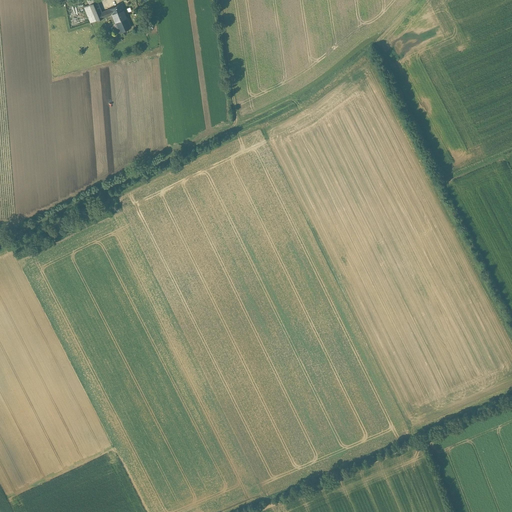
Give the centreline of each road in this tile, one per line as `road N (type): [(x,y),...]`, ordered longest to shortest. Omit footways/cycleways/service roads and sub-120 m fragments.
road 1 (track): [(0,242),(232,127),(218,0)]
road 2 (track): [(511,402),(255,511)]
